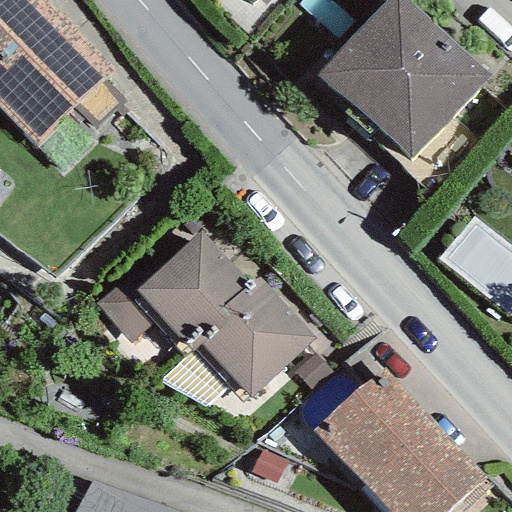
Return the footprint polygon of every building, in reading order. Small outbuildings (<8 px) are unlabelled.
[(0,0),(0,107),(36,145),(113,71),(43,0),(0,0)] [(487,76),(403,0),(385,0),(316,76),(410,161),(487,76)] [(130,343),(159,317),(192,351),(200,344),(248,299),(243,293),(251,285),(200,232),(143,285),(133,273),(96,306),(130,343)] [(314,339),(258,279),(251,285),(243,293),(248,299),(200,344),(251,398),(314,339)] [(445,511),(484,476),(383,367),(313,431),(389,511),(445,511)] [(177,511),(92,481),(74,511),(177,511)]
